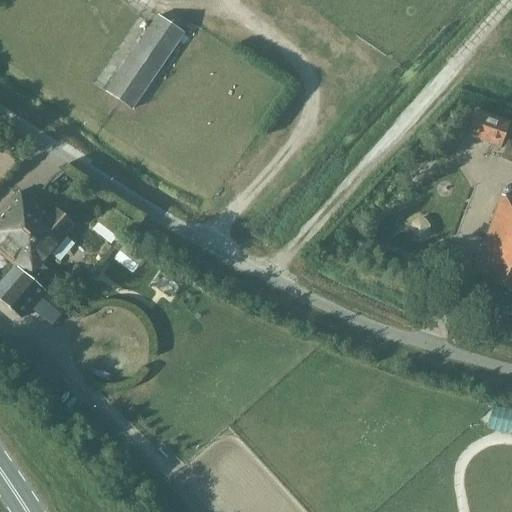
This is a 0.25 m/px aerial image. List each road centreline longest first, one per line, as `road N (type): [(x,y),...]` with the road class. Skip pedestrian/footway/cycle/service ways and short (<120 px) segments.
road 1 (unclassified): [(511,370),(392,335),(285,287),(0,111)]
road 2 (track): [(464,49),(267,276)]
